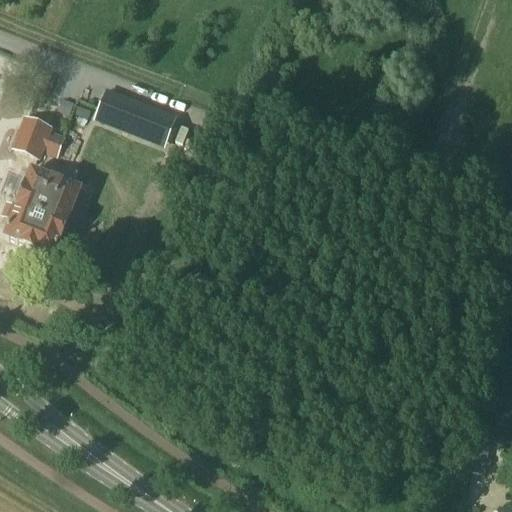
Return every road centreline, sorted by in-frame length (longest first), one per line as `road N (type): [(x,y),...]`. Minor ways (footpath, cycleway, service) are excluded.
road 1 (tertiary): [(110,473),(0,376)]
road 2 (tertiary): [(0,405),(110,473)]
